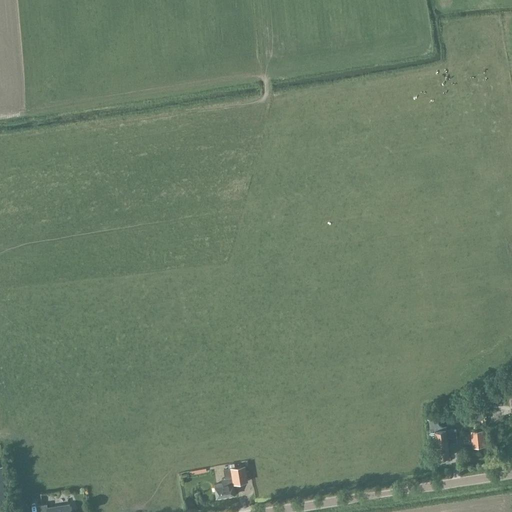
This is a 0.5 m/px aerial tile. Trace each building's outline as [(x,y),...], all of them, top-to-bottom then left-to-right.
[(431,433),(430,433),(431,445),(432,445),(432,448),(437,448),(438,457),(440,457),(441,459),(445,458),(446,456),(450,456),(449,455),(448,442),(457,441),(455,429),(446,430),(430,432),(431,433)] [(470,431),(472,448),(484,447),(483,430),(470,431)] [(224,469),(226,478),(232,477),(234,483),(247,481),(245,465),(224,469)] [(204,471),(206,483),(218,481),(216,469),(204,471)] [(214,484),(216,498),(235,494),(232,477),(222,479),(223,483),(214,484)] [(74,496),(52,502),(53,506),(63,504),(75,501),(74,496)]
